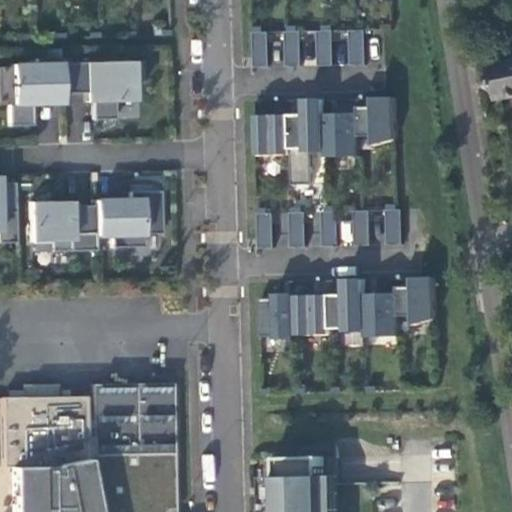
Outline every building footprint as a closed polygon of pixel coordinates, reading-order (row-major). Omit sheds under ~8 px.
[(334,30),(318,31),(319,66),(335,66),(334,30)] [(366,30),(351,30),(352,65),(367,65),(366,30)] [(302,31),(286,32),(287,67),(303,66),(302,31)] [(270,32),(254,33),(255,67),(270,67),(270,32)] [(59,63),(59,58),(34,58),(34,64),(10,64),(10,67),(0,67),(0,104),(7,104),(8,126),(32,125),(32,104),(32,94),(60,93),(59,63)] [(59,63),(60,93),(90,93),(91,119),(113,119),(113,101),(130,101),(129,61),(59,63)] [(511,96),(511,61),(489,66),(491,78),(490,77),(489,76),(488,76),(487,76),(485,76),(484,77),(483,77),(481,79),(480,80),(480,83),(480,84),(480,87),(482,89),(483,90),(486,91),(487,91),(489,90),(490,90),(491,89),(492,88),(493,87),(496,100),(511,96)] [(60,103),(60,93),(32,94),(32,104),(60,103)] [(361,108),(361,113),(361,137),(376,136),(377,145),(397,140),(396,98),(375,98),(376,107),(369,107),(361,108)] [(327,151),(326,114),(326,99),(305,100),(306,115),(300,115),(291,115),(292,149),(307,148),(307,151),(327,151)] [(361,137),(361,113),(342,114),(326,114),(327,151),(327,152),(362,151),(361,137)] [(292,158),(292,149),(291,115),(275,116),(256,116),(257,159),(292,158)] [(0,242),(14,242),(13,182),(0,182),(0,242)] [(158,191),(127,192),(128,204),(119,204),(119,199),(93,200),(93,205),(94,235),(108,234),(109,247),(141,247),(141,234),(160,234),(158,191)] [(58,201),(28,202),(29,242),(49,241),(49,251),(94,250),(94,235),(93,205),(68,206),(58,206),(58,201)] [(403,210),(387,210),(389,245),(404,244),(403,210)] [(371,211),(355,211),(356,246),(372,246),(371,211)] [(306,212),(291,213),(292,248),(307,247),(306,212)] [(339,212),(323,212),(324,247),(340,247),(339,212)] [(274,213),(259,213),(259,249),(275,248),(274,213)] [(401,293),(401,317),(416,316),(417,325),(436,320),(435,278),(415,278),(415,287),(409,287),(401,288),(401,293)] [(367,331),(366,294),(365,279),(345,280),(346,295),(338,295),(331,295),(332,329),(347,328),(346,331),(367,331)] [(402,331),(401,317),(401,293),(385,294),(366,294),(367,331),(367,332),(402,331)] [(297,335),(296,296),(296,294),(284,294),(275,294),(276,299),(261,299),(262,337),(277,337),(277,340),(297,339),(297,335)] [(332,329),(331,295),(314,296),(296,296),(297,335),(332,334),(332,329)] [(173,511),(172,384),(91,385),(91,422),(84,421),(84,396),(1,398),(2,467),(12,467),(12,511),(173,511)] [(325,511),(324,476),(324,457),(280,458),(280,477),(281,511),(325,511)] [(338,511),(338,475),(324,476),(325,511),(338,511)] [(281,511),(280,477),(267,478),(267,511),(281,511)]
